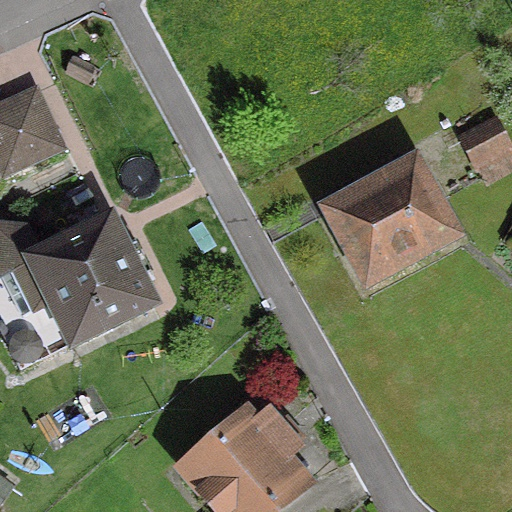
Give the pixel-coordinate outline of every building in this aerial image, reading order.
[(116,51),(81,68),(107,123),(143,107),(116,51)] [(29,96),(0,109),(0,174),(0,175),(54,150),(29,96)] [(491,123),(456,142),(469,168),(504,150),(491,123)] [(448,238),(409,167),(323,213),(363,285),(448,238)] [(0,342),(15,372),(147,307),(105,224),(35,259),(21,231),(0,228),(0,342)] [(242,419),(179,473),(212,511),(268,511),(300,485),(279,461),(292,449),(264,416),(250,428),(242,419)]
